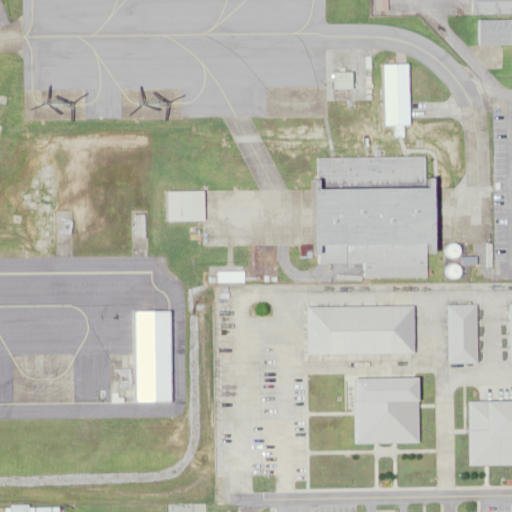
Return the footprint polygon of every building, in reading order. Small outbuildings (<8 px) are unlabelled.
[(511,0),(464,0),(464,13),(511,13),(511,0)] [(511,18),(473,18),(473,43),(511,43),(511,18)] [(377,62),(377,124),(391,124),(391,135),(402,134),(402,62),(377,62)] [(313,156),(314,189),(295,189),(295,257),(311,257),(311,262),(360,262),(360,276),(423,275),(423,251),(430,251),(429,176),(421,176),(421,155),(313,156)] [(159,220),(197,220),(197,190),(159,190),(159,220)] [(503,361),(511,361),(511,303),(503,303),(503,361)] [(298,351),(406,351),(406,304),(298,304),(298,351)] [(470,304),(441,304),(441,362),(470,362),(470,304)] [(146,369),(146,357),(127,358),(128,370),(146,369)] [(344,376),(345,441),(411,440),(410,375),(344,376)] [(461,462),(511,462),(511,398),(461,398),(461,462)]
